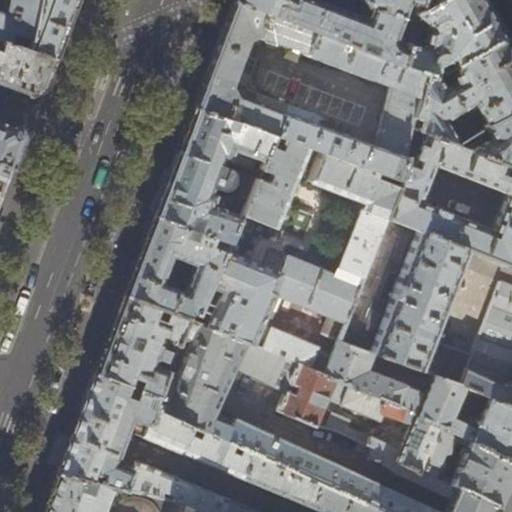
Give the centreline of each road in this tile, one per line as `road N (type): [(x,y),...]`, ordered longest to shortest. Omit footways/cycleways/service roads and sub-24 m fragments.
road 1 (primary): [(0,425),(108,137)]
road 2 (primary): [(108,137),(161,0)]
